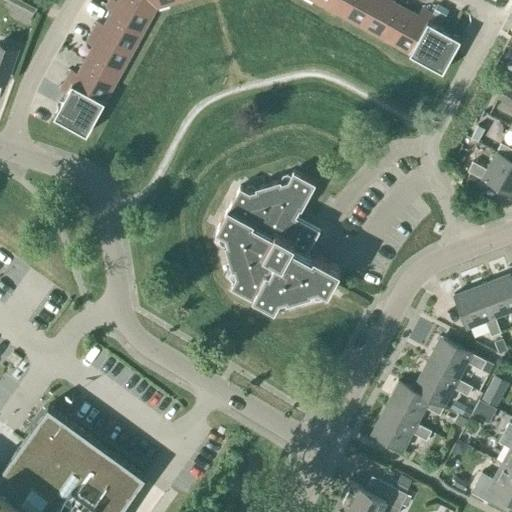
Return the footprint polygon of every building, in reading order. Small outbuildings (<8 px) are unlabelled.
[(38,0),(12,0),(33,11),(38,0)] [(156,6),(177,0),(315,0),(443,70),(460,38),(438,26),(442,19),(431,14),(421,8),(417,14),(391,0),(109,0),(105,7),(111,11),(104,24),(98,20),(86,41),(93,45),(78,72),(71,69),(60,90),(66,93),(54,115),(86,133),(156,6)] [(436,4),(431,14),(442,19),(447,10),(436,4)] [(0,80),(7,83),(19,49),(0,42),(0,80)] [(511,147),(501,142),(496,151),(511,159),(511,147)] [(511,159),(496,151),(487,168),(473,160),(462,180),(479,189),(485,179),(511,193),(511,159)] [(328,290),(341,268),(315,253),(313,256),(306,252),(312,242),(304,238),(306,234),(311,236),(316,227),(295,216),(300,207),(301,208),(316,181),(293,169),(288,179),(281,181),(281,178),(256,186),(256,188),(250,190),(240,184),(216,228),(226,234),(228,240),(225,241),(233,266),(235,265),(237,271),(231,282),(275,306),(281,295),(287,293),(288,296),(313,289),(312,286),(318,284),(328,290)] [(511,278),(509,271),(482,282),(495,316),(511,310),(511,309),(511,278)] [(495,316),(482,282),(454,293),(467,327),(485,320),(491,335),(501,331),(495,316)] [(439,335),(426,361),(458,378),(467,361),(481,368),(486,359),(439,335)] [(430,396),(425,406),(440,413),(453,387),(468,394),(472,385),(458,378),(426,361),(412,386),(430,396)] [(508,383),(492,374),(480,397),(495,406),(508,383)] [(417,422),(425,406),(430,396),(412,386),(398,379),(384,405),(417,422)] [(0,511),(117,511),(146,474),(48,403),(3,464),(4,465),(0,470),(0,511)] [(431,429),(417,422),(384,405),(370,432),(403,449),(412,431),(426,439),(431,429)] [(511,446),(503,462),(511,467),(511,422),(509,421),(498,440),(511,446)] [(511,498),(511,467),(503,462),(494,478),(482,471),(471,490),(496,503),(502,493),(511,498)] [(348,479),(337,501),(358,511),(379,511),(382,508),(390,511),(396,511),(407,493),(378,477),(371,491),(348,479)] [(358,511),(337,501),(331,511),(358,511)]
